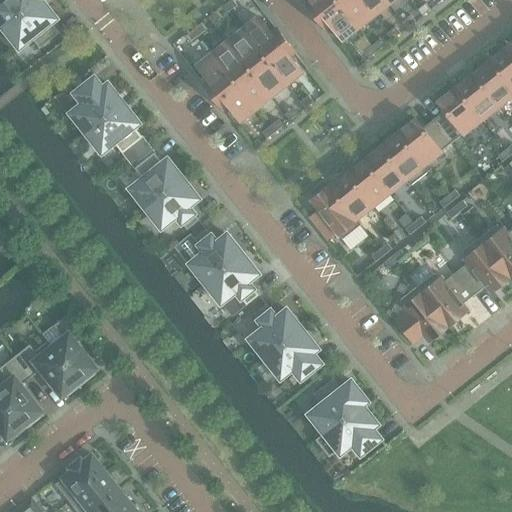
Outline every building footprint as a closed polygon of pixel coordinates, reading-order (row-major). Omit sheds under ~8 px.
[(0,0),(0,23),(4,29),(41,0),(0,0)] [(59,33),(51,23),(56,19),(41,0),(4,29),(19,48),(31,39),(40,49),(59,33)] [(237,5),(232,0),(231,0),(224,6),(229,12),(237,5)] [(336,0),(310,0),(311,1),(306,5),(316,17),(336,0)] [(336,0),(316,17),(325,29),(330,25),(342,40),(358,27),(336,0)] [(373,15),(360,0),(336,0),(358,27),(373,15)] [(385,0),(360,0),(373,15),(388,3),(385,0)] [(430,9),(426,4),(418,10),(422,16),(430,9)] [(221,17),(217,12),(209,18),(214,24),(221,17)] [(415,21),(410,16),(403,22),(407,28),(415,21)] [(276,29),(271,32),(260,18),(243,30),(265,57),(286,41),(276,29)] [(206,29),(202,24),(194,30),(199,35),(206,29)] [(400,33),(395,28),(388,34),(392,39),(400,33)] [(199,35),(194,30),(186,36),(191,42),(199,35)] [(243,30),(228,42),(250,69),(265,57),(243,30)] [(385,45),(380,40),(372,46),(377,51),(385,45)] [(290,56),(295,53),(286,41),(265,57),(286,84),(302,71),(290,56)] [(250,69),(228,42),(213,54),(234,81),(250,69)] [(377,51),(372,46),(365,52),(369,58),(377,51)] [(511,53),(507,47),(505,48),(506,49),(501,53),(500,52),(490,61),(511,88),(511,53)] [(234,81),(213,54),(197,67),(209,82),(204,86),(214,97),(234,81)] [(265,57),(250,69),(271,96),(286,84),(265,57)] [(511,88),(490,61),(488,61),(489,63),(484,67),(483,65),(473,74),(498,106),(511,95),(511,88)] [(250,69),(234,81),(256,108),(271,96),(250,69)] [(473,74),(472,75),(473,76),(467,80),(467,79),(456,87),(481,119),(498,106),(473,74)] [(87,133),(124,104),(108,84),(103,88),(95,78),(75,93),(83,104),(71,113),(87,133)] [(234,81),(214,97),(223,109),(228,106),(240,120),(256,108),(234,81)] [(456,87),(455,88),(456,90),(451,94),(450,92),(438,102),(439,103),(445,111),(434,120),(452,143),(481,119),(456,87)] [(313,102),(309,96),(301,102),(305,108),(313,102)] [(142,138),(134,127),(139,123),(124,104),(87,133),(102,153),(114,143),(122,153),(142,138)] [(298,114),(293,108),(286,114),(290,120),(298,114)] [(452,143),(434,120),(423,129),(417,121),(416,119),(404,129),(405,130),(400,134),(399,133),(397,134),(428,172),(429,171),(424,165),(452,143)] [(283,126),(278,120),(271,126),(275,132),(283,126)] [(275,132),(271,126),(263,133),(267,138),(275,132)] [(397,134),(387,142),(388,143),(383,147),(382,146),(381,147),(411,185),(428,172),(397,134)] [(381,147),(370,155),(371,157),(366,161),(365,159),(364,160),(389,193),(405,180),(410,186),(411,185),(381,147)] [(502,162),(510,156),(506,150),(498,156),(502,162)] [(146,208),(183,179),(167,159),(162,163),(154,153),(134,169),(143,179),(130,189),(146,208)] [(364,160),(353,169),(354,170),(349,174),(348,173),(347,174),(372,206),(389,193),(364,160)] [(347,174),(336,182),(337,183),(332,187),(331,186),(330,187),(360,226),(361,225),(356,218),(372,206),(347,174)] [(188,207),(199,199),(183,179),(146,208),(162,228),(176,216),(187,230),(199,220),(188,207)] [(330,187),(312,201),(319,211),(310,217),(328,239),(336,232),(342,240),(360,226),(330,187)] [(455,190),(447,196),(452,202),(460,196),(455,190)] [(444,208),(452,202),(447,196),(439,203),(444,208)] [(463,201),(455,207),(459,212),(467,206),(463,201)] [(451,219),(459,212),(455,207),(447,213),(451,219)] [(421,217),(413,223),(418,229),(426,222),(421,217)] [(418,229),(413,223),(406,229),(410,235),(418,229)] [(511,228),(507,232),(504,229),(502,231),(497,225),(480,238),(510,276),(511,274),(511,228)] [(206,284),(243,254),(227,235),(217,243),(206,229),(194,239),(205,252),(190,264),(206,284)] [(480,238),(462,252),(467,258),(465,260),(467,264),(457,272),(475,295),(485,287),(490,292),(510,276),(480,238)] [(387,244),(380,250),(384,255),(392,249),(387,244)] [(384,255),(380,250),(372,256),(376,262),(384,255)] [(400,250),(393,256),(397,262),(405,256),(400,250)] [(248,282),(258,274),(243,254),(206,284),(221,303),(236,292),(246,305),(258,295),(248,282)] [(389,268),(397,262),(393,256),(385,262),(389,268)] [(475,295),(457,272),(445,281),(442,278),(440,280),(435,274),(418,287),(448,325),(467,310),(463,304),(475,295)] [(418,287),(400,301),(405,307),(402,309),(405,313),(396,320),(414,343),(423,336),(427,341),(448,325),(418,287)] [(265,359),(302,330),(287,310),(276,318),(266,304),(254,314),(264,327),(250,339),(265,359)] [(97,368),(76,342),(85,335),(69,314),(54,325),(64,337),(52,346),(48,342),(82,386),(96,374),(94,371),(97,368)] [(321,363),(313,353),(318,349),(302,330),(265,359),(281,378),(293,369),(301,379),(321,363)] [(82,386),(48,342),(35,352),(30,345),(15,357),(31,378),(41,370),(62,397),(65,394),(68,397),(82,386)] [(43,412),(22,385),(31,378),(15,357),(0,368),(0,369),(5,376),(0,380),(0,394),(27,429),(42,418),(39,415),(43,412)] [(316,441),(367,401),(351,381),(341,389),(333,379),(313,394),(321,405),(309,414),(324,433),(315,440),(316,441)] [(27,429),(0,394),(0,430),(7,440),(11,437),(13,440),(27,429)] [(380,439),(372,428),(377,424),(362,405),(367,402),(367,401),(316,441),(329,457),(338,450),(340,454),(352,444),(361,454),(380,439)] [(69,502),(106,473),(92,455),(81,464),(79,462),(74,466),(73,465),(70,468),(72,471),(55,484),(69,502)] [(77,511),(91,511),(120,490),(106,473),(69,502),(77,511)] [(126,511),(133,507),(120,490),(91,511),(126,511)] [(26,511),(42,511),(32,500),(23,507),(26,511)]
